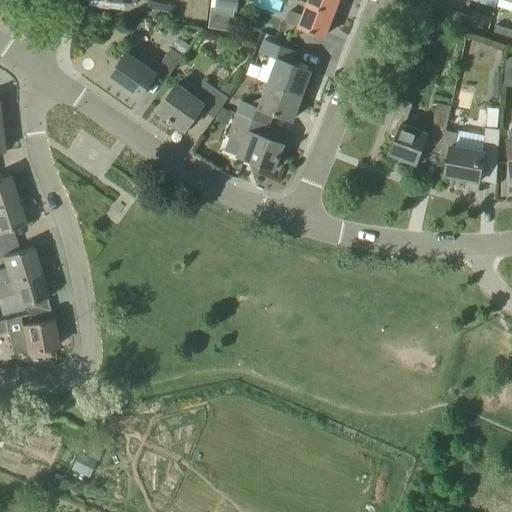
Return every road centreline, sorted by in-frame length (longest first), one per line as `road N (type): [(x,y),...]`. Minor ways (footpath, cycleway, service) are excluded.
road 1 (residential): [(41,72),(32,118),(69,234),(90,348),(83,369),(65,381),(0,387)]
road 2 (residential): [(296,223),(200,182),(41,72)]
road 3 (residential): [(296,223),(381,0)]
road 4 (residential): [(296,223),(368,240),(479,249)]
